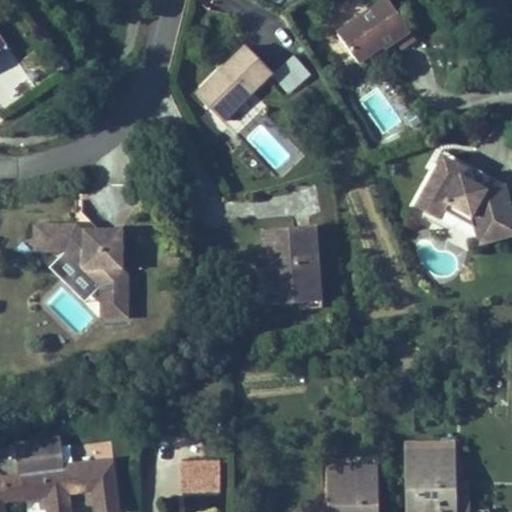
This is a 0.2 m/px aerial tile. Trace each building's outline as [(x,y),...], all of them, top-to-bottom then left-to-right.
[(400,18),(387,0),(384,0),(337,33),(358,63),(383,46),(385,49),(400,39),(405,46),(414,39),(400,18)] [(0,54),(9,48),(0,35),(0,54)] [(360,66),(385,49),(383,46),(358,63),(360,66)] [(222,121),(272,73),(245,47),(240,52),(196,95),(222,121)] [(260,121),(243,136),(275,171),(292,157),(260,121)] [(442,176),(451,161),(442,155),(433,172),(442,176)] [(511,210),(511,207),(505,185),(486,190),(461,176),(466,168),(451,161),(442,176),(433,172),(415,206),(439,220),(447,205),(471,218),(479,246),(511,237),(511,210)] [(505,185),(468,165),(466,168),(461,176),(486,190),(505,185)] [(98,230),(83,213),(77,224),(83,230),(90,238),(98,230)] [(122,269),(122,230),(98,230),(90,238),(83,230),(77,224),(34,224),(34,252),(65,252),(100,287),(100,319),(128,319),(128,275),(122,269)] [(320,282),(316,226),(261,231),(264,267),(271,266),(274,305),(309,302),(308,283),(320,282)] [(274,305),(271,266),(264,267),(267,306),(274,305)] [(322,302),(320,282),(308,283),(309,302),(322,302)] [(119,511),(113,458),(63,465),(61,447),(60,439),(14,444),(18,476),(0,477),(0,511),(5,511),(5,503),(44,498),(45,511),(71,511),(70,495),(91,492),(93,511),(119,511)] [(113,458),(111,442),(61,447),(63,465),(113,458)] [(468,510),(468,485),(461,485),(458,482),(454,483),(453,443),(407,444),(408,509),(417,509),(416,511),(488,511),(489,510),(468,510)] [(219,493),(218,461),(183,461),(183,482),(183,493),(199,493),(219,493)] [(374,511),(375,468),(329,468),(330,507),(344,507),(344,511),(374,511)]
